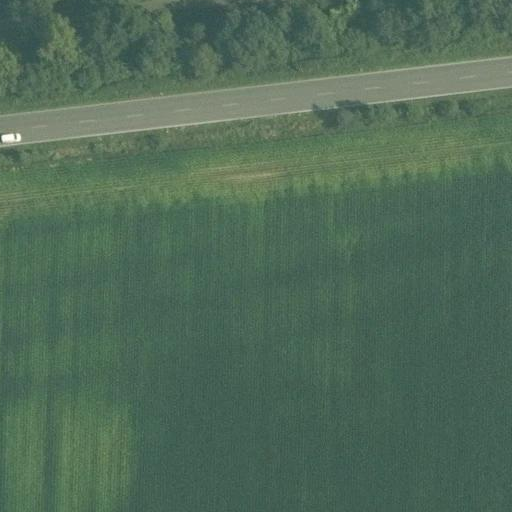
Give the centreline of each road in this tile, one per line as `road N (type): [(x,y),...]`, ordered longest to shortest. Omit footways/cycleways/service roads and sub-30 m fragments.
road 1 (primary): [(511,73),(0,132)]
road 2 (track): [(223,0),(0,21)]
